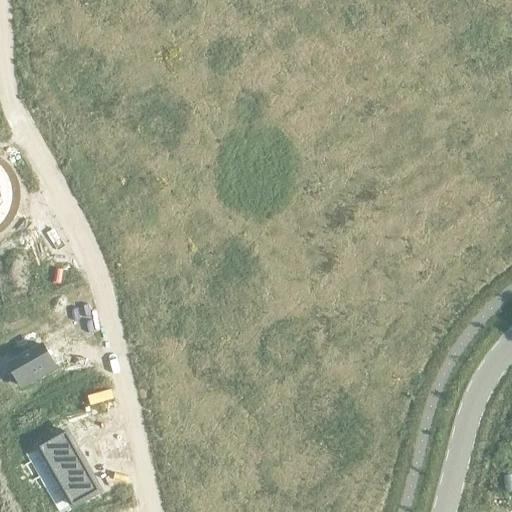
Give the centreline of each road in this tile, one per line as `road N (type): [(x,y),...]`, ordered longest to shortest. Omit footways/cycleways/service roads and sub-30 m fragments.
road 1 (residential): [(146,511),(93,258),(1,87),(0,41)]
road 2 (tertiary): [(442,511),(470,415),(511,343)]
